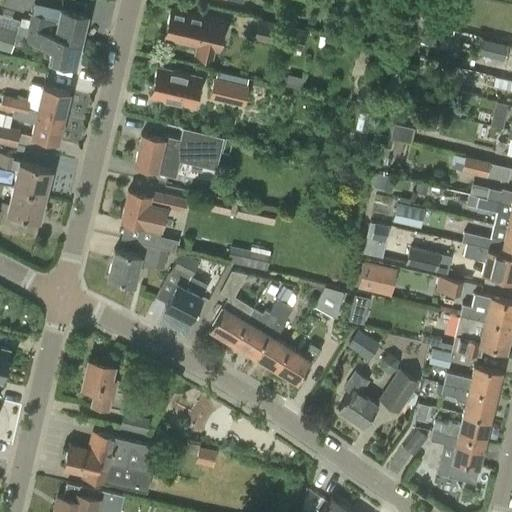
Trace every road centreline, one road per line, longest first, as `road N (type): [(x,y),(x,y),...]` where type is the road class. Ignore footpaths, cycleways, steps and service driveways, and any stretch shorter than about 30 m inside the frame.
road 1 (residential): [(423,511),(213,369),(63,282)]
road 2 (residential): [(63,282),(128,0)]
road 3 (residential): [(10,511),(63,282)]
